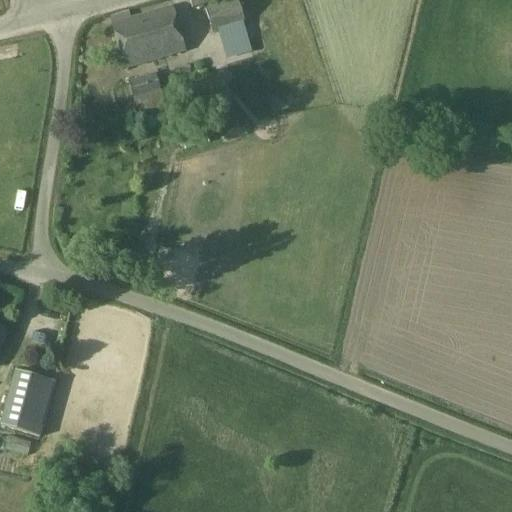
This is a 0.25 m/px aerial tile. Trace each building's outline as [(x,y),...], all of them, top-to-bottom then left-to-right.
[(210,0),(188,0),(192,10),(211,4),(210,0)] [(236,0),(235,0),(205,9),(212,35),(226,30),(232,51),(249,46),(236,0)] [(108,17),(111,26),(124,70),(185,52),(172,8),(130,20),(127,11),(108,17)] [(155,75),(128,83),(132,102),(134,101),(138,116),(163,109),(160,94),(155,75)] [(202,98),(197,82),(182,86),(187,102),(202,98)] [(203,126),(180,132),(185,151),(208,145),(203,126)] [(15,372),(0,426),(0,427),(38,438),(54,383),(15,372)]
